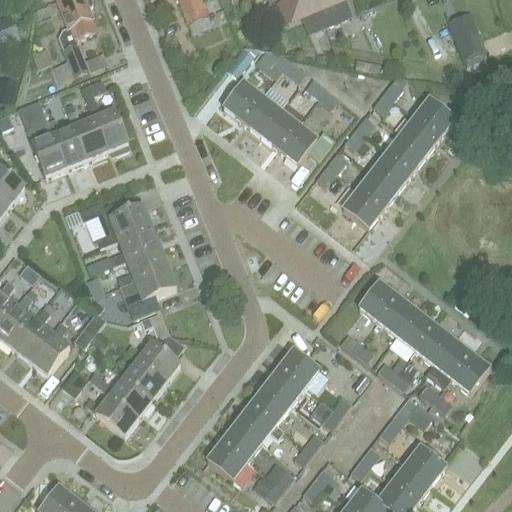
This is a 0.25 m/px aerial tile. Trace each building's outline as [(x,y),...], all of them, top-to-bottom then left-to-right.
[(88,78),(76,50),(77,45),(94,38),(89,25),(92,24),(82,0),(67,0),(56,4),(67,32),(61,35),(57,43),(67,67),(54,73),(61,89),(88,78)] [(198,0),(158,0),(159,0),(176,0),(193,38),(212,31),(198,0)] [(319,18),(311,0),(277,0),(290,31),(319,18)] [(344,0),(311,0),(319,18),(347,7),(344,0)] [(470,19),(448,28),(462,65),(485,56),(470,19)] [(0,69),(3,68),(0,60),(0,56),(11,52),(6,40),(12,38),(10,31),(7,25),(1,27),(1,26),(0,25),(0,69)] [(100,71),(122,66),(119,54),(96,59),(93,45),(81,48),(88,77),(101,74),(100,71)] [(243,53),(226,76),(236,83),(253,60),(243,53)] [(285,79),(293,68),(280,58),(278,61),(276,60),(274,62),(268,58),(260,68),(278,81),(282,76),(285,79)] [(373,58),(370,67),(391,73),(394,64),(373,58)] [(306,78),(293,68),(285,79),(298,89),(306,78)] [(0,111),(11,114),(18,87),(0,82),(0,111)] [(396,83),(383,98),(393,106),(403,94),(406,85),(396,83)] [(318,104),(325,94),(313,84),(305,94),(318,104)] [(102,85),(80,93),(93,125),(107,158),(113,156),(115,160),(129,155),(127,150),(113,116),(101,121),(94,101),(106,96),(102,85)] [(242,127),(261,102),(242,87),(223,113),(242,127)] [(338,105),(325,94),(318,104),(331,115),(338,105)] [(393,106),(383,98),(373,111),(382,119),(393,106)] [(261,102),(242,127),(260,141),(279,116),(261,102)] [(428,104),(414,123),(440,143),(454,124),(428,104)] [(93,125),(81,130),(75,116),(72,108),(63,111),(72,133),(86,167),(107,158),(93,125)] [(468,109),(459,108),(457,119),(465,121),(468,109)] [(86,167),(72,133),(61,138),(55,124),(54,125),(51,115),(43,118),(52,141),(66,175),(86,167)] [(279,116),(260,141),(279,155),(298,130),(279,116)] [(13,131),(8,119),(0,122),(0,132),(2,136),(13,131)] [(374,130),(364,122),(354,135),(364,143),(374,130)] [(440,143),(414,123),(400,141),(425,161),(440,143)] [(316,145),(298,130),(279,155),(298,170),(307,158),(318,166),(334,146),(322,137),(316,145)] [(66,175),(52,141),(40,146),(34,132),(26,135),(32,149),(31,150),(45,184),(66,175)] [(354,135),(344,148),(354,155),(354,154),(362,145),(364,143),(354,135)] [(400,141),(385,159),(411,180),(425,161),(400,141)] [(368,150),(362,145),(354,154),(361,159),(368,150)] [(326,172),(336,180),(346,167),(336,159),(326,172)] [(411,180),(385,159),(371,178),(397,198),(411,180)] [(336,180),(326,172),(316,184),(326,192),(336,180)] [(0,202),(11,211),(24,193),(0,174),(0,202)] [(371,178),(356,196),(382,216),(397,198),(371,178)] [(382,216),(356,196),(342,215),(368,235),(382,216)] [(0,224),(11,211),(0,202),(0,224)] [(99,253),(151,232),(143,212),(130,217),(129,216),(128,216),(123,205),(97,215),(95,210),(78,217),(82,227),(98,221),(106,240),(96,244),(99,253)] [(151,232),(99,253),(100,253),(117,246),(122,258),(109,264),(112,272),(125,266),(160,253),(151,232)] [(160,253),(125,266),(130,279),(117,284),(120,292),(134,287),(168,273),(160,253)] [(108,261),(97,266),(101,276),(112,272),(109,264),(108,261)] [(28,273),(19,283),(34,293),(41,284),(28,273)] [(176,295),(168,273),(134,287),(120,293),(127,312),(128,311),(133,324),(156,315),(151,304),(176,295)] [(103,283),(109,297),(119,293),(112,278),(103,283)] [(86,286),(93,303),(104,298),(97,281),(86,286)] [(0,332),(16,312),(5,304),(15,292),(8,287),(0,297),(0,332)] [(377,328),(397,303),(379,288),(358,314),(377,328)] [(32,292),(16,312),(0,332),(0,345),(11,355),(34,325),(23,317),(32,306),(39,297),(34,293),(32,292)] [(327,303),(316,314),(327,325),(338,314),(327,303)] [(416,317),(397,303),(377,328),(395,343),(416,317)] [(94,304),(88,311),(97,319),(103,312),(94,304)] [(34,325),(11,355),(28,368),(52,339),(41,330),(54,314),(47,308),(34,325)] [(168,331),(181,327),(175,312),(163,316),(168,331)] [(434,331),(416,317),(395,343),(414,357),(434,331)] [(140,326),(144,335),(152,332),(157,345),(169,340),(160,318),(140,326)] [(97,336),(105,326),(95,319),(73,347),(83,354),(89,347),(97,336)] [(52,339),(28,368),(47,382),(70,353),(59,345),(68,333),(61,328),(52,339)] [(434,331),(414,357),(432,372),(453,346),(434,331)] [(106,343),(97,336),(89,347),(98,354),(106,343)] [(354,360),(361,350),(348,339),(340,349),(354,360)] [(471,360),(453,346),(432,372),(451,386),(471,360)] [(137,367),(165,389),(179,371),(151,349),(142,359),(131,351),(126,358),(137,366),(137,367)] [(374,360),(361,350),(354,360),(366,370),(374,360)] [(293,355),(278,374),(304,394),(318,375),(293,355)] [(419,392),(430,380),(403,359),(393,371),(419,392)] [(471,360),(451,386),(469,401),(489,375),(471,360)] [(165,389),(137,367),(129,377),(117,368),(112,376),(123,384),(123,385),(151,407),(165,389)] [(384,369),(377,378),(390,388),(397,379),(384,369)] [(74,374),(61,393),(75,403),(88,385),(74,374)] [(278,374),(264,393),(290,412),(304,394),(278,374)] [(359,381),(360,388),(364,391),(370,383),(362,377),(359,381)] [(151,407),(123,385),(115,395),(104,386),(94,378),(88,385),(98,393),(110,402),(138,424),(151,407)] [(403,398),(410,389),(397,379),(390,388),(403,398)] [(432,410),(439,401),(426,390),(418,400),(432,410)] [(290,412),(264,393),(250,411),(283,437),(276,431),(290,412)] [(439,401),(432,410),(444,420),(451,410),(439,401)] [(138,424),(110,402),(101,413),(90,404),(84,411),(124,442),(138,424)] [(343,403),(333,416),(341,423),(351,410),(343,403)] [(393,422),(403,430),(417,411),(408,403),(393,422)] [(283,437),(250,411),(236,430),(261,449),(269,438),(277,445),(283,437)] [(341,423),(333,416),(322,429),(331,436),(341,423)] [(403,430),(393,422),(379,441),(388,449),(403,430)] [(261,449),(236,430),(222,448),(247,467),(261,449)] [(304,452),(314,459),(323,447),(314,440),(304,452)] [(247,467),(222,448),(207,466),(233,486),(247,467)] [(421,452),(410,466),(406,471),(432,492),(447,473),(432,462),(437,456),(429,449),(424,455),(421,452)] [(314,459),(304,452),(295,465),(304,472),(314,459)] [(370,453),(360,465),(370,473),(379,460),(370,453)] [(370,473),(360,465),(350,478),(360,486),(370,473)] [(406,471),(399,480),(391,490),(417,510),(425,500),(432,492),(406,471)] [(313,487),(322,495),(323,493),(332,482),(323,474),(313,487)] [(276,489),(285,496),(296,483),(287,476),(276,489)] [(266,502),(276,489),(266,481),(265,479),(254,492),(266,502)] [(332,482),(323,493),(334,502),(339,496),(338,488),(332,482)] [(322,495),(313,487),(303,500),(312,507),(322,495)] [(285,496),(276,489),(266,502),(275,509),(285,496)] [(415,511),(417,510),(391,490),(378,507),(377,508),(382,511),(415,511)] [(73,511),(77,507),(58,493),(43,511),(73,511)] [(382,511),(377,508),(378,507),(362,495),(348,511),(382,511)]
